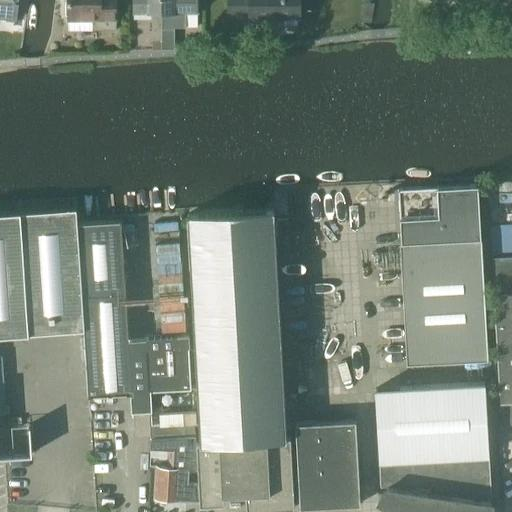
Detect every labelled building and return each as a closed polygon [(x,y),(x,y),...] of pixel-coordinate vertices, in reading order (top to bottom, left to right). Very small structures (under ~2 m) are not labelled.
[(0,0),(0,17),(18,19),(19,0),(0,0)] [(69,12),(68,27),(116,27),(116,0),(66,0),(66,12),(69,12)] [(133,0),(134,10),(152,10),(152,37),(153,49),(162,49),(162,37),(162,0),(133,0)] [(162,0),(162,37),(162,49),(175,48),(175,27),(186,27),(186,10),(198,10),(198,0),(162,0)] [(230,0),(230,20),(252,19),(252,16),(274,15),(274,25),(299,24),(298,15),(301,15),(300,0),(230,0)] [(488,358),(479,184),(398,188),(408,363),(488,358)] [(77,206),(0,211),(0,333),(85,328),(78,222),(78,220),(77,206)] [(201,441),(288,436),(276,208),(267,209),(190,213),(201,441)] [(122,220),(78,222),(85,328),(89,395),(93,394),(114,393),(132,392),(129,337),(122,220)] [(511,256),(494,257),(503,425),(511,424),(511,256)] [(191,334),(147,336),(151,408),(151,437),(194,435),(196,435),(195,422),(200,421),(196,337),(191,337),(191,334)] [(490,511),(492,499),(484,382),(415,385),(376,388),(381,485),(388,484),(384,511),(490,511)] [(299,507),(360,505),(357,420),(296,422),(299,507)] [(194,435),(151,437),(151,447),(173,448),(172,467),(157,466),(156,497),(180,498),(182,478),(192,478),(194,435)] [(288,436),(201,441),(196,441),(198,479),(199,498),(200,503),(224,503),(224,493),(245,492),(246,509),(290,507),(294,507),(292,436),(288,436)]
